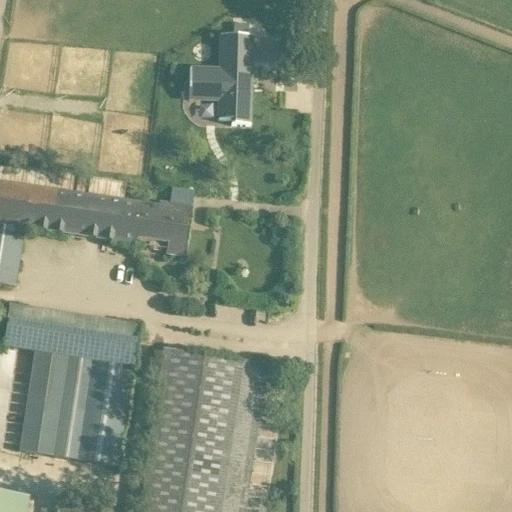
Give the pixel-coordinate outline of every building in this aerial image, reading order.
[(257,123),(259,38),(224,37),(223,69),(190,68),(189,103),(222,104),(221,122),(257,123)] [(140,207),(0,185),(0,226),(24,230),(134,247),(135,241),(140,207)] [(192,211),(158,206),(158,210),(140,207),(135,241),(167,245),(166,255),(185,258),(192,211)] [(24,230),(0,226),(0,287),(15,289),(24,230)] [(139,329),(9,309),(3,349),(35,354),(130,368),(133,369),(139,329)] [(0,448),(14,355),(0,352),(0,448)] [(139,511),(220,511),(243,364),(163,352),(139,511)] [(130,368),(35,354),(19,454),(115,469),(130,368)] [(243,364),(220,511),(244,511),(266,368),(243,364)] [(0,511),(26,511),(28,501),(0,497),(0,511)]
